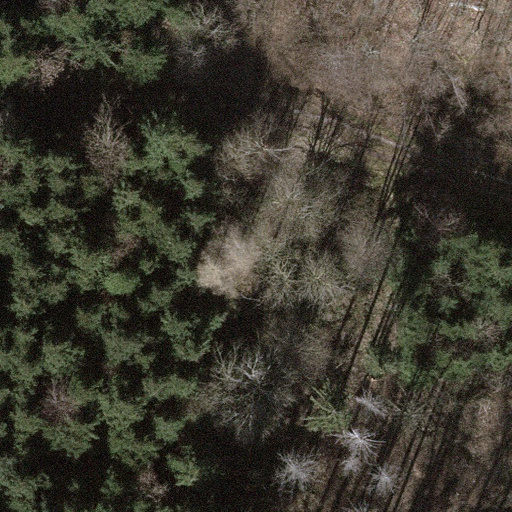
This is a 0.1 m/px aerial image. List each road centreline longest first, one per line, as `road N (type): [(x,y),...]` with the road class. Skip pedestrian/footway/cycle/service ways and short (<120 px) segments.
road 1 (track): [(0,77),(224,97),(511,183)]
road 2 (track): [(360,138),(225,0)]
